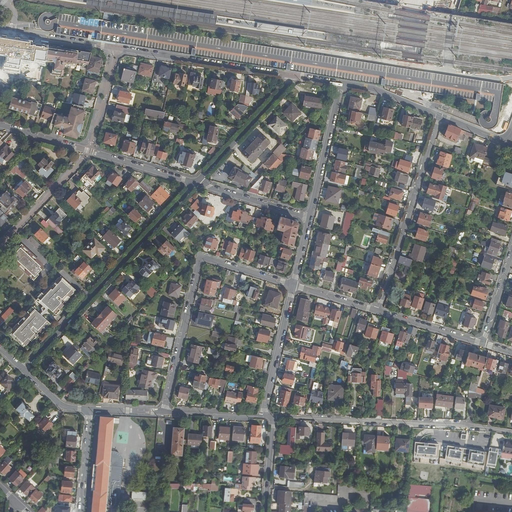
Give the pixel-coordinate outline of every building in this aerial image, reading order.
[(104,0),(104,8),(103,14),(102,14),(102,16),(102,18),(102,19),(101,22),(100,22),(98,22),(96,33),(95,41),(108,43),(117,44),(118,35),(109,33),(111,23),(112,17),(112,13),(112,12),(113,8),(115,8),(115,6),(116,4),(113,4),(114,0),(281,0),(282,2),(288,3),(285,27),(285,28),(284,29),(283,29),(281,28),(280,30),(280,33),(290,34),(293,35),(293,39),(292,42),(290,58),(285,57),(284,62),(286,62),(285,69),(289,70),(304,72),(308,73),(308,68),(295,66),(298,43),(299,40),(299,38),(300,29),(300,27),(302,27),(304,7),(305,0),(104,0)] [(484,14),(500,16),(501,9),(486,7),(484,14)] [(0,55),(5,56),(3,70),(19,73),(21,59),(33,61),(34,58),(46,60),(48,46),(30,44),(31,40),(0,35),(0,55)] [(84,52),(48,46),(46,60),(51,61),(51,65),(53,65),(52,72),(63,74),(65,64),(76,65),(77,62),(80,62),(79,63),(81,65),(84,65),(85,64),(86,63),(89,64),(91,56),(91,55),(84,54),(84,52)] [(98,73),(102,59),(91,56),(87,69),(98,73)] [(150,77),(153,68),(142,65),(139,74),(150,77)] [(130,83),(129,89),(132,90),(138,67),(134,66),(132,72),(124,70),(121,81),(130,83)] [(168,79),(170,70),(161,68),(158,77),(168,79)] [(187,86),(189,77),(180,74),(180,76),(175,75),(173,84),(187,87),(187,86)] [(201,90),(202,79),(197,78),(197,80),(194,79),(192,87),(196,88),(196,89),(201,90)] [(93,93),(96,81),(86,79),(83,91),(93,93)] [(224,92),(226,83),(212,79),(210,88),(216,90),(224,92)] [(238,93),(241,82),(232,80),(230,91),(238,93)] [(251,84),(248,84),(246,97),(249,98),(249,94),(254,95),(254,93),(258,94),(259,87),(255,86),(256,85),(251,84)] [(129,104),(131,94),(121,91),(118,101),(129,104)] [(84,106),(86,96),(75,93),(72,104),(74,104),(84,106)] [(320,99),(305,96),(304,105),(319,107),(320,99)] [(11,107),(19,110),(22,101),(22,100),(13,98),(11,107)] [(331,106),(334,98),(319,113),(321,115),(322,113),(329,115),(331,110),(327,109),(328,106),(331,106)] [(351,98),(348,110),(350,111),(359,113),(360,107),(360,108),(362,100),(351,98)] [(27,114),(38,117),(42,105),(31,102),(30,103),(22,100),(22,101),(19,110),(28,113),(27,114)] [(293,121),(302,111),(294,103),(285,113),(293,121)] [(84,110),(85,107),(84,106),(74,104),(73,107),(72,107),(69,117),(55,113),(52,121),(51,123),(55,124),(55,126),(60,128),(60,129),(65,130),(64,134),(77,138),(79,132),(81,132),(84,124),(81,123),(85,111),(84,110)] [(237,118),(249,107),(244,105),(238,104),(231,112),(237,118)] [(48,119),(52,121),(55,113),(56,109),(45,105),(42,116),(48,118),(48,119)] [(131,108),(117,105),(113,120),(124,123),(126,114),(129,115),(131,108)] [(390,121),(392,110),(384,108),(381,119),(390,121)] [(144,114),(163,119),(165,113),(146,109),(145,112),(144,114)] [(359,113),(350,111),(349,116),(348,121),(359,124),(361,113),(359,113)] [(421,120),(403,115),(401,125),(419,130),(420,125),(421,120)] [(280,133),(287,125),(277,117),(270,124),(280,133)] [(178,126),(165,122),(163,131),(169,133),(169,132),(176,134),(178,126)] [(473,135),(449,125),(444,136),(453,140),(453,139),(456,140),(457,138),(461,139),(463,134),(472,138),(473,135)] [(208,134),(217,136),(219,128),(210,126),(208,134)] [(304,138),(306,138),(317,140),(317,137),(319,137),(320,131),(310,128),(308,134),(305,133),(304,138)] [(115,145),(117,136),(107,133),(105,142),(115,145)] [(216,144),(217,136),(208,134),(208,135),(207,140),(207,142),(208,142),(216,144)] [(252,162),(271,142),(262,134),(243,154),(252,162)] [(135,143),(137,144),(138,139),(133,137),(131,142),(125,140),(122,150),(133,153),(135,143)] [(303,148),(314,151),(316,151),(317,145),(316,145),(317,140),(306,138),(303,148)] [(143,153),(153,156),(156,146),(147,143),(148,140),(144,139),(141,151),(144,152),(143,153)] [(376,153),(378,144),(370,142),(370,143),(368,151),(376,153)] [(160,145),(156,143),(156,146),(153,156),(165,160),(167,154),(159,151),(160,145)] [(260,178),(266,172),(283,154),(287,149),(282,144),(273,154),(274,155),(265,164),(264,164),(255,174),(260,178)] [(385,146),(378,144),(376,153),(383,155),(385,146)] [(482,162),(487,148),(481,146),(474,144),(469,157),(482,162)] [(4,148),(1,145),(0,146),(0,154),(3,158),(4,157),(7,161),(14,154),(10,150),(11,149),(7,145),(4,148)] [(339,148),(332,146),(331,150),(338,152),(337,156),(337,158),(345,160),(348,151),(339,149),(339,148)] [(312,156),(313,156),(314,151),(303,148),(302,148),(300,158),(310,161),(312,156)] [(451,155),(441,152),(437,164),(447,167),(451,155)] [(190,167),(193,156),(184,153),(183,156),(180,155),(178,162),(182,163),(181,164),(190,167)] [(266,172),(270,174),(285,158),(293,159),(293,156),(283,154),(266,172)] [(50,167),(53,163),(47,158),(45,160),(44,159),(39,165),(42,167),(38,171),(40,172),(39,173),(43,177),(44,176),(46,178),(53,170),(50,167)] [(407,172),(410,163),(409,162),(404,161),(400,159),(399,162),(396,161),(395,165),(398,166),(397,169),(407,172)] [(17,165),(22,170),(27,165),(22,160),(17,165)] [(345,162),(336,160),(335,164),(333,172),(340,173),(340,171),(343,172),(345,162)] [(379,165),(374,164),(372,167),(371,167),(368,175),(377,177),(380,169),(378,169),(379,165)] [(22,170),(17,165),(11,171),(15,174),(17,172),(19,175),(20,174),(23,171),(22,170)] [(249,181),(254,185),(257,182),(258,181),(260,178),(255,174),(246,165),(241,173),(234,169),(229,178),(246,186),(249,181)] [(93,167),(80,181),(90,189),(95,184),(93,181),(100,174),(93,167)] [(311,169),(302,167),(300,177),(308,179),(311,169)] [(442,170),(434,168),(431,177),(439,180),(442,170)] [(406,184),(409,175),(397,171),(395,180),(406,184)] [(511,173),(504,171),(502,178),(498,177),(496,185),(504,187),(505,184),(511,186),(511,173)] [(330,181),(336,182),(338,182),(341,174),(340,173),(333,172),(332,172),(331,176),(330,181)] [(117,186),(122,179),(113,173),(108,180),(117,186)] [(75,175),(71,179),(76,184),(80,180),(75,175)] [(130,191),(138,183),(132,178),(125,185),(130,191)] [(276,190),(284,193),(287,181),(279,179),(276,190)] [(151,190),(142,181),(138,185),(148,194),(151,190)] [(258,181),(257,182),(255,189),(268,193),(270,183),(261,181),(261,182),(258,181)] [(23,197),(31,188),(25,182),(17,190),(23,197)] [(303,202),(307,185),(293,182),(292,186),(298,187),(295,200),(303,202)] [(430,183),(426,193),(435,196),(434,198),(446,202),(448,196),(444,195),(446,188),(438,186),(430,183)] [(402,191),(403,188),(392,185),(389,196),(400,200),(403,192),(402,191)] [(151,197),(152,198),(160,205),(169,195),(160,187),(151,197)] [(340,191),(329,188),(328,193),(326,200),(337,203),(340,191)] [(502,205),(511,207),(511,203),(511,190),(510,190),(509,193),(506,192),(502,205)] [(76,208),(82,202),(74,194),(68,201),(76,208)] [(147,210),(153,203),(145,196),(139,203),(147,210)] [(0,209),(8,217),(9,217),(11,215),(9,213),(17,204),(11,198),(0,208),(0,209)] [(238,202),(223,198),(222,204),(233,207),(238,202)] [(435,202),(425,198),(422,208),(432,211),(435,202)] [(203,205),(197,199),(194,202),(192,204),(190,206),(200,214),(212,217),(213,215),(215,215),(215,213),(214,212),(215,208),(203,205)] [(470,199),(467,209),(472,210),(475,200),(470,199)] [(399,203),(390,200),(386,213),(395,216),(399,203)] [(511,211),(501,207),(498,218),(508,221),(509,216),(510,216),(511,211)] [(46,222),(49,224),(60,235),(62,231),(57,226),(61,222),(60,221),(62,220),(63,220),(67,215),(60,208),(55,213),(56,214),(54,216),(53,215),(46,222)] [(135,222),(141,215),(134,209),(128,215),(135,222)] [(239,221),(242,211),(237,210),(237,212),(233,211),(231,218),(239,221)] [(198,218),(191,211),(187,215),(182,221),(189,227),(198,218)] [(247,213),(242,211),(239,221),(248,224),(252,225),(254,218),(246,216),(247,213)] [(389,216),(377,213),(373,224),(387,228),(388,223),(386,223),(389,216)] [(431,217),(420,213),(417,223),(428,226),(431,217)] [(331,229),(334,217),(324,215),(322,222),(321,221),(320,226),(331,229)] [(264,228),(267,219),(261,217),(261,220),(257,219),(255,226),(264,228)] [(292,246),(298,225),(296,222),(280,217),(277,225),(276,229),(282,230),(283,232),(281,243),(292,246)] [(271,220),(267,219),(264,228),(272,231),(274,224),(271,223),(271,220)] [(125,234),(131,228),(124,221),(118,228),(125,234)] [(505,231),(506,226),(493,222),(490,230),(504,235),(505,231)] [(190,234),(180,225),(171,234),(181,244),(190,234)] [(91,230),(86,226),(69,243),(73,248),(91,230)] [(43,243),(49,236),(40,228),(37,231),(38,232),(35,235),(43,243)] [(389,233),(373,228),(372,231),(377,233),(374,240),(386,244),(389,233)] [(428,232),(418,229),(415,238),(425,241),(428,232)] [(318,235),(317,242),(328,245),(331,235),(319,232),(318,235)] [(114,234),(105,243),(112,250),(121,241),(114,234)] [(215,250),(218,240),(208,237),(205,246),(215,250)] [(83,249),(92,257),(99,250),(102,252),(105,248),(94,238),(83,249)] [(500,245),(501,241),(492,238),(486,253),(496,257),(497,254),(496,253),(498,248),(499,244),(500,245)] [(31,239),(29,241),(41,252),(43,249),(31,239)] [(240,245),(224,240),(221,249),(234,253),(234,252),(237,253),(239,248),(240,245)] [(166,257),(174,248),(167,241),(163,245),(163,246),(161,248),(161,247),(159,250),(163,254),(163,255),(166,257)] [(316,246),(314,255),(321,256),(324,257),(325,257),(328,245),(317,242),(316,246)] [(25,244),(23,245),(43,264),(44,262),(25,244)] [(411,254),(422,258),(426,248),(415,244),(411,254)] [(18,261),(35,277),(46,266),(43,264),(23,245),(16,253),(19,257),(18,258),(19,259),(18,261)] [(242,247),(239,256),(251,261),(254,252),(242,247)] [(288,260),(291,250),(284,248),(281,257),(288,260)] [(99,250),(92,257),(94,260),(102,252),(99,250)] [(408,258),(412,260),(421,263),(422,258),(411,254),(410,253),(408,258)] [(495,260),(496,257),(486,253),(484,253),(483,256),(484,256),(481,266),(490,269),(493,259),(495,260)] [(267,265),(269,257),(261,255),(258,263),(267,265)] [(324,257),(321,256),(321,259),(312,257),(310,267),(319,269),(321,260),(323,261),(324,257)] [(407,270),(409,270),(412,260),(408,258),(400,256),(398,262),(408,266),(407,270)] [(373,257),(371,263),(380,266),(382,259),(373,257)] [(0,261),(0,263),(2,262),(11,271),(0,283),(1,283),(13,271),(1,260),(0,261)] [(285,271),(287,263),(279,260),(276,268),(285,271)] [(34,279),(35,277),(18,261),(16,263),(34,279)] [(0,283),(11,271),(2,262),(0,263),(0,283)] [(79,266),(87,273),(91,269),(84,262),(79,266)] [(156,264),(154,262),(152,264),(151,262),(148,265),(147,264),(144,268),(141,271),(146,276),(149,273),(150,273),(156,267),(154,266),(156,264)] [(380,266),(371,263),(369,271),(378,274),(380,266)] [(82,278),(87,273),(79,266),(75,271),(82,278)] [(322,267),(320,275),(324,276),(323,279),(332,281),(334,273),(325,270),(325,268),(322,267)] [(490,274),(482,272),(479,281),(489,284),(490,280),(488,279),(489,278),(490,274)] [(55,286),(61,279),(60,278),(53,284),(55,286)] [(348,291),(355,293),(358,283),(343,278),(339,288),(348,291)] [(372,281),(361,278),(359,282),(362,283),(361,287),(366,289),(368,285),(371,286),(372,281)] [(37,299),(46,308),(47,310),(53,315),(54,316),(59,311),(58,310),(62,305),(61,305),(63,303),(64,303),(68,299),(68,298),(74,291),(61,279),(55,286),(53,284),(47,291),(46,290),(41,295),(40,294),(36,298),(37,299)] [(217,283),(212,281),(207,280),(204,293),(214,295),(215,289),(217,283)] [(136,289),(139,287),(133,281),(131,284),(130,283),(123,290),(130,297),(134,293),(137,290),(136,289)] [(178,297),(181,285),(172,283),(169,294),(178,297)] [(255,299),(259,288),(257,288),(256,289),(255,288),(250,286),(248,290),(246,291),(245,294),(247,296),(246,297),(255,299)] [(487,290),(478,286),(475,296),(484,299),(487,290)] [(150,300),(153,296),(157,291),(152,287),(145,295),(150,300)] [(126,298),(116,288),(109,297),(118,306),(126,298)] [(222,302),(233,304),(234,301),(231,300),(232,295),(235,296),(237,291),(226,288),(225,293),(222,302)] [(64,303),(65,304),(69,300),(68,299),(75,292),(74,291),(68,298),(68,299),(64,303)] [(277,309),(281,295),(270,292),(266,306),(277,309)] [(399,305),(408,307),(412,296),(403,293),(401,298),(399,297),(397,303),(400,304),(399,305)] [(410,306),(410,308),(415,310),(416,308),(420,309),(423,299),(422,298),(415,296),(411,306),(410,306)] [(202,299),(201,300),(199,310),(204,311),(205,308),(209,309),(212,299),(207,298),(202,297),(202,299)] [(308,312),(311,302),(302,300),(298,320),(308,322),(310,313),(308,312)] [(472,308),(481,311),(482,307),(483,303),(474,300),(474,302),(471,301),(470,305),(472,306),(472,308)] [(172,317),(175,305),(164,302),(161,314),(172,317)] [(431,314),(434,304),(426,302),(423,311),(427,312),(431,314)] [(437,304),(434,314),(440,316),(446,318),(449,307),(437,304)] [(327,325),(331,309),(324,307),(316,305),(314,315),(324,318),(322,324),(327,325)] [(117,314),(107,306),(102,311),(111,320),(117,314)] [(8,334),(20,346),(27,339),(28,340),(29,341),(34,337),(35,335),(35,334),(37,332),(38,333),(43,328),(47,323),(47,322),(40,316),(40,315),(39,315),(31,307),(30,307),(25,312),(26,312),(22,317),(23,318),(8,334)] [(0,325),(14,311),(10,308),(0,318),(0,325)] [(46,308),(39,315),(40,315),(40,316),(47,310),(46,308)] [(340,312),(332,310),(329,319),(337,322),(340,312)] [(102,311),(97,317),(106,326),(111,320),(102,311)] [(213,315),(199,312),(196,323),(210,327),(213,315)] [(467,313),(463,325),(472,328),(474,323),(475,323),(476,319),(468,316),(469,314),(467,313)] [(273,327),(275,318),(269,317),(269,315),(263,314),(260,323),(273,327)] [(22,317),(6,333),(8,334),(23,318),(22,317)] [(97,317),(91,324),(100,332),(106,326),(97,317)] [(172,330),(175,321),(161,317),(158,326),(172,330)] [(363,335),(367,321),(360,319),(357,328),(362,330),(360,334),(363,335)] [(506,329),(508,330),(510,323),(501,320),(499,327),(500,327),(498,335),(499,336),(504,338),(506,329)] [(307,327),(295,324),(294,329),(295,329),(296,329),(295,332),(294,337),(305,340),(307,327)] [(365,336),(375,339),(378,330),(374,328),(374,326),(368,324),(365,336)] [(257,341),(262,342),(263,341),(267,342),(268,338),(269,338),(270,334),(269,333),(270,331),(257,328),(256,332),(257,332),(256,336),(258,337),(257,341)] [(379,340),(390,344),(393,334),(388,333),(389,329),(383,328),(379,340)] [(408,344),(411,334),(400,331),(397,340),(408,344)] [(163,346),(166,335),(154,332),(152,343),(163,346)] [(84,346),(81,348),(91,358),(93,355),(89,350),(98,341),(95,338),(94,340),(91,337),(83,345),(84,346)] [(225,343),(224,349),(228,350),(235,352),(237,342),(238,342),(239,340),(238,340),(238,339),(229,337),(227,344),(225,343)] [(432,347),(434,342),(429,340),(424,354),(430,356),(432,351),(433,352),(434,347),(432,347)] [(344,353),(346,344),(337,341),(337,343),(335,343),(333,349),(344,353)] [(198,363),(202,346),(192,344),(188,361),(198,363)] [(440,344),(437,353),(448,356),(449,352),(447,352),(449,346),(440,344)] [(62,354),(72,365),(82,356),(72,345),(62,354)] [(267,355),(268,348),(257,345),(255,352),(267,355)] [(301,355),(300,359),(315,362),(317,354),(320,355),(322,347),(313,345),(312,349),(302,346),(300,354),(301,355)] [(356,357),(356,356),(359,347),(350,345),(347,354),(356,357)] [(53,348),(47,354),(54,362),(64,371),(71,378),(75,382),(81,375),(53,348)] [(136,360),(138,349),(133,348),(133,350),(132,350),(131,356),(130,356),(129,359),(136,360)] [(460,368),(463,369),(464,365),(468,352),(460,350),(458,355),(457,355),(455,359),(463,361),(460,368)] [(122,365),(125,354),(113,351),(110,361),(122,365)] [(483,367),(495,371),(498,362),(498,361),(496,360),(495,361),(490,359),(493,352),(488,351),(486,358),(483,367)] [(482,370),(483,367),(486,358),(477,355),(468,352),(464,365),(469,366),(469,365),(478,368),(478,369),(482,370)] [(161,367),(164,357),(153,355),(151,365),(161,367)] [(262,369),(264,358),(252,355),(249,366),(262,369)] [(287,360),(285,372),(295,374),(295,371),(292,370),(295,361),(287,360)] [(349,371),(351,372),(353,367),(348,366),(347,367),(343,366),(345,361),(341,360),(339,368),(349,371)] [(64,371),(54,362),(50,366),(51,367),(46,372),(50,375),(51,374),(53,376),(55,374),(58,377),(64,371)] [(498,362),(495,371),(505,374),(508,364),(503,363),(498,362)] [(412,374),(415,375),(417,368),(402,363),(400,370),(406,372),(412,374)] [(348,381),(365,382),(366,372),(361,372),(361,369),(352,368),(351,372),(349,371),(348,381)] [(405,393),(405,384),(406,374),(406,372),(400,370),(397,369),(397,393),(405,393)] [(155,378),(156,373),(143,370),(139,386),(150,388),(152,377),(155,378)] [(98,382),(101,374),(88,371),(85,381),(90,382),(91,381),(98,382)] [(1,383),(11,393),(17,386),(11,380),(12,379),(8,375),(7,376),(4,373),(0,376),(0,379),(2,382),(1,383)] [(200,388),(206,389),(207,384),(209,376),(207,376),(200,374),(197,373),(194,386),(200,388)] [(295,376),(284,373),(282,381),(293,384),(295,376)] [(377,380),(377,375),(371,375),(371,389),(374,389),(373,395),(379,395),(380,380),(377,380)] [(219,392),(223,393),(226,380),(209,376),(207,384),(211,385),(212,384),(221,386),(219,392)] [(67,391),(72,385),(75,382),(71,378),(63,387),(67,391)] [(468,391),(468,398),(475,398),(475,393),(476,390),(478,385),(471,382),(468,391)] [(67,391),(65,393),(70,397),(76,390),(72,385),(67,391)] [(255,402),(259,388),(249,385),(247,390),(248,390),(246,400),(255,402)] [(309,403),(317,405),(318,402),(322,403),(323,394),(316,393),(318,386),(313,385),(311,394),(309,403)] [(330,385),(329,398),(342,399),(343,386),(330,385)] [(183,399),(187,400),(189,388),(180,386),(178,396),(183,397),(183,399)] [(117,401),(120,390),(107,387),(104,398),(110,400),(117,401)] [(278,404),(288,406),(289,403),(288,402),(290,393),(291,393),(292,389),(282,387),(278,404)] [(146,399),(146,390),(126,390),(126,399),(146,399)] [(227,391),(224,401),(236,404),(236,403),(236,402),(240,403),(242,393),(238,392),(238,394),(227,391)] [(305,398),(295,395),(294,404),(303,406),(305,398)] [(452,400),(437,397),(436,405),(443,407),(451,408),(452,400)] [(418,399),(418,409),(425,410),(431,410),(432,400),(418,399)] [(455,400),(454,411),(462,412),(464,402),(455,400)] [(30,421),(35,416),(30,411),(32,410),(22,401),(21,402),(19,403),(17,404),(16,407),(15,409),(24,418),(25,417),(30,421)] [(504,408),(490,405),(488,416),(503,419),(504,408)] [(91,511),(104,511),(106,506),(112,506),(115,505),(117,503),(119,500),(123,461),(123,457),(122,454),(120,452),(117,451),(111,450),(114,417),(101,416),(96,464),(93,464),(91,489),(94,490),(91,511)] [(47,432),(53,425),(46,418),(39,425),(47,432)] [(211,435),(212,425),(204,425),(203,434),(211,435)] [(229,439),(230,427),(223,426),(220,426),(219,438),(229,439)] [(244,440),(245,427),(239,427),(234,426),(233,439),(244,440)] [(183,445),(183,440),(184,428),(174,427),(171,454),(182,455),(183,445)] [(299,427),(296,427),(296,428),(295,435),(309,436),(309,427),(299,427)] [(295,435),(296,428),(289,428),(288,445),(281,445),(281,453),(290,454),(290,452),(294,452),(295,435)] [(260,443),(261,432),(252,431),(251,442),(260,443)] [(77,436),(77,432),(68,432),(67,445),(75,446),(76,441),(78,441),(78,436),(77,436)] [(324,442),(325,432),(318,432),(316,450),(331,451),(331,442),(324,442)] [(199,445),(201,445),(202,434),(194,434),(189,433),(188,444),(192,444),(199,445)] [(355,434),(343,433),(342,444),(354,445),(355,434)] [(366,451),(376,452),(376,449),(377,436),(370,435),(365,435),(364,443),(367,443),(366,451)] [(377,436),(376,449),(388,450),(389,437),(377,436)] [(397,439),(396,451),(406,452),(407,445),(409,445),(409,440),(403,439),(397,439)] [(417,441),(415,440),(414,454),(438,456),(439,442),(427,441),(417,441)] [(511,443),(504,442),(502,453),(501,457),(500,457),(500,458),(501,459),(502,459),(508,460),(509,459),(511,459),(511,443)] [(455,445),(447,444),(445,457),(461,460),(463,447),(455,445)] [(29,454),(34,449),(31,446),(26,451),(29,454)] [(478,449),(469,447),(467,461),(484,464),(486,450),(478,449)] [(498,449),(489,447),(486,466),(495,468),(498,449)] [(75,460),(76,451),(67,450),(67,455),(65,455),(65,459),(75,460)] [(246,463),(255,464),(256,452),(247,451),(246,463)] [(0,470),(5,474),(11,468),(5,462),(0,467),(0,470)] [(257,475),(258,464),(255,464),(246,463),(244,463),(243,472),(252,473),(252,474),(257,475)] [(73,476),(75,467),(66,466),(65,475),(73,476)] [(293,478),(294,467),(281,466),(279,477),(293,478)] [(330,478),(330,469),(317,467),(316,476),(315,476),(314,483),(328,484),(328,478),(330,478)] [(16,485),(23,478),(16,471),(9,478),(16,485)] [(256,477),(244,476),(243,484),(243,489),(252,490),(252,486),(253,486),(253,481),(255,481),(256,477)] [(32,492),(35,489),(27,481),(20,489),(27,495),(31,491),(32,492)] [(71,492),(72,481),(63,481),(62,491),(71,492)] [(338,491),(373,494),(373,487),(338,484),(338,491)] [(429,511),(431,486),(409,484),(407,510),(407,511),(429,511)] [(231,488),(225,487),(224,500),(233,501),(233,494),(230,494),(231,488)] [(35,490),(29,497),(35,503),(41,496),(38,494),(39,493),(35,490)] [(278,490),(277,504),(279,504),(286,505),(287,491),(278,490)] [(146,500),(146,493),(132,492),(132,499),(146,500)] [(309,493),(309,500),(312,500),(337,502),(337,495),(309,493)] [(68,506),(69,501),(64,501),(59,501),(58,500),(57,511),(66,511),(67,511),(68,511),(69,506),(68,506)]
